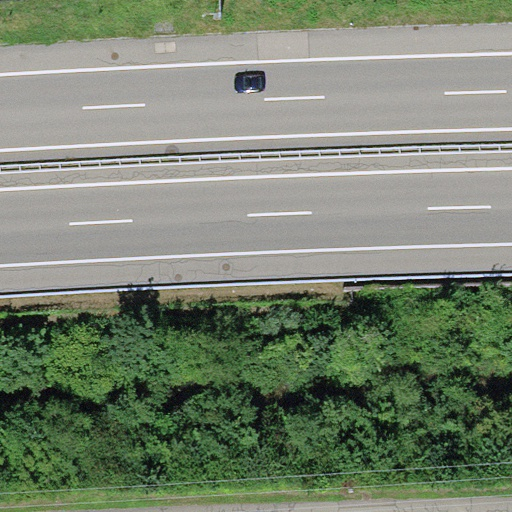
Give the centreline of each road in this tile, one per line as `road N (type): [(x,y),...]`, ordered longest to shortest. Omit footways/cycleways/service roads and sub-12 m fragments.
road 1 (motorway): [(511,88),(0,110)]
road 2 (motorway): [(0,230),(511,209)]
